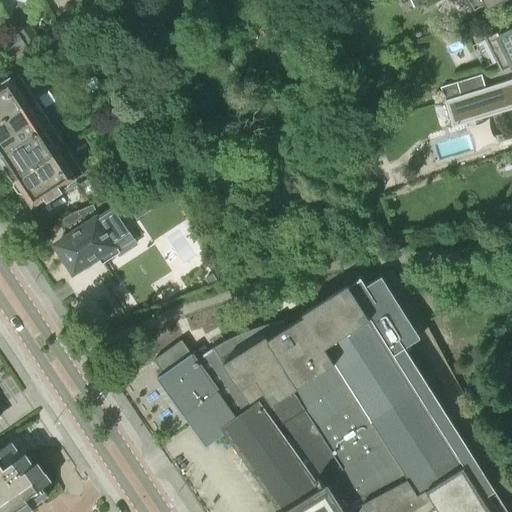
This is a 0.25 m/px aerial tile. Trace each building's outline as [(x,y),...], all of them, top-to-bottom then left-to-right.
[(88,0),(99,23),(104,22),(102,14),(103,13),(100,0),(88,0)] [(167,0),(152,0),(156,19),(171,16),(167,0)] [(470,0),(475,9),(487,3),(489,7),(502,0),(470,0)] [(135,30),(133,18),(119,21),(122,32),(135,30)] [(31,51),(42,43),(30,24),(19,32),(31,51)] [(511,30),(503,35),(501,32),(485,40),(502,75),(511,69),(511,30)] [(0,51),(5,59),(26,46),(17,32),(0,41),(0,51)] [(27,46),(6,60),(16,76),(37,62),(27,46)] [(482,74),(441,87),(445,100),(486,88),(482,74)] [(0,124),(34,103),(20,80),(14,84),(11,79),(0,86),(0,124)] [(511,79),(486,88),(445,100),(452,127),(511,108),(511,79)] [(0,124),(0,159),(50,127),(34,103),(0,124)] [(50,127),(0,159),(0,160),(13,181),(15,180),(64,149),(50,127)] [(13,181),(13,187),(16,192),(22,194),(23,193),(32,208),(45,199),(47,202),(62,193),(60,189),(81,176),(64,149),(15,180),(13,181)] [(78,184),(84,196),(96,189),(89,177),(78,184)] [(127,204),(136,219),(168,198),(158,183),(127,204)] [(69,237),(56,244),(73,271),(98,256),(102,262),(118,252),(119,255),(132,248),(129,243),(132,241),(112,211),(101,218),(93,206),(92,205),(70,214),(59,221),(60,223),(69,237)] [(217,280),(212,273),(205,278),(210,285),(217,280)] [(261,326),(248,330),(214,347),(196,360),(226,404),(202,421),(215,440),(224,433),(280,511),(504,511),(508,510),(404,348),(420,337),(381,276),(366,286),(361,278),(348,285),(302,313),(304,317),(285,328),(282,320),(261,326)] [(226,404),(196,360),(181,340),(154,360),(164,373),(157,378),(183,415),(192,408),(202,421),(226,404)] [(462,373),(455,377),(461,388),(468,384),(462,373)] [(0,511),(23,511),(48,496),(43,488),(51,482),(38,463),(33,466),(25,453),(21,456),(11,442),(0,449),(0,511)]
